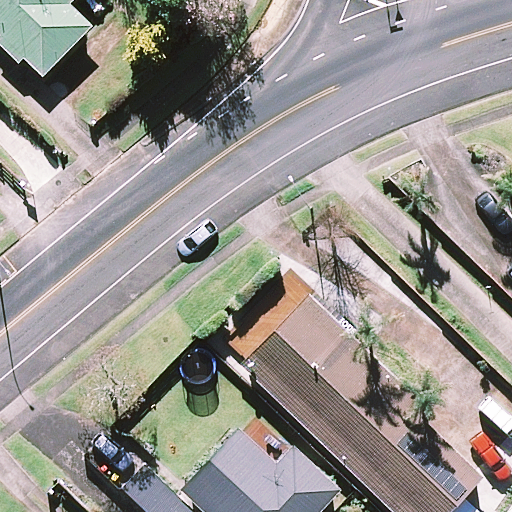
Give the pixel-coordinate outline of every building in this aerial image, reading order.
[(0,0),(0,7),(46,59),(100,0),(0,0)] [(151,12),(139,0),(125,0),(98,27),(117,46),(151,12)] [(421,411),(307,303),(242,372),(389,511),(455,511),(481,484),(413,419),(421,411)] [(275,471),(239,437),(183,497),(198,511),(325,511),(340,496),(293,452),(275,471)] [(192,511),(144,467),(121,492),(142,511),(192,511)]
